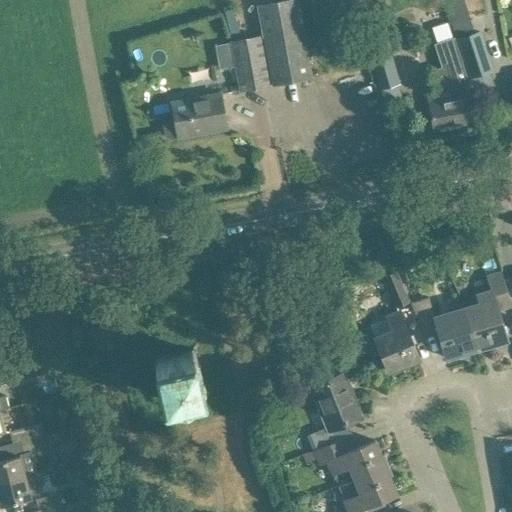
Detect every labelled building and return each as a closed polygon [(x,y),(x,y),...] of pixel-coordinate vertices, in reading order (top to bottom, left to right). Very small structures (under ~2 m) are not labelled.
[(296,0),(284,0),(257,5),(272,84),(311,77),(296,0)] [(373,0),(358,5),(366,27),(391,18),(384,0),(373,0)] [(478,32),(456,39),(469,78),(491,70),(478,32)] [(260,35),(230,41),(240,90),(270,85),(260,35)] [(436,92),(427,93),(434,129),(469,122),(465,97),(473,96),(454,37),(435,43),(442,67),(446,65),(452,99),(438,102),(436,92)] [(387,45),(368,51),(380,88),(398,82),(387,45)] [(226,128),(220,93),(172,102),(174,117),(166,118),(163,121),(163,125),(165,133),(166,137),(170,138),(178,137),(204,132),(204,130),(209,129),(209,131),(226,128)] [(481,307),(466,312),(464,312),(475,349),(507,339),(498,311),(511,307),(501,270),(486,274),(491,290),(477,294),(481,307)] [(409,300),(397,271),(382,275),(395,306),(409,300)] [(475,349),(464,312),(466,312),(462,298),(461,299),(464,307),(435,316),(429,296),(410,303),(424,337),(425,337),(424,334),(437,330),(446,358),(474,349),(475,352),(476,352),(475,349)] [(418,359),(399,311),(387,316),(392,329),(375,337),(389,371),(418,359)] [(195,352),(200,344),(196,342),(191,350),(181,352),(180,351),(176,351),(177,353),(170,355),(170,353),(166,354),(166,355),(156,358),(148,353),(145,356),(153,361),(155,372),(154,372),(158,387),(159,387),(161,397),(156,405),(160,407),(165,399),(200,391),(208,396),(211,393),(203,388),(201,377),(202,377),(199,362),(198,363),(195,352)] [(0,381),(28,374),(25,365),(0,371),(0,381)] [(344,373),(310,386),(327,428),(346,420),(346,421),(361,415),(360,414),(357,415),(347,389),(350,387),(344,373)] [(60,393),(46,397),(48,404),(57,409),(64,407),(60,393)] [(13,442),(21,440),(36,436),(33,425),(10,431),(13,442)] [(44,434),(36,436),(21,440),(24,452),(47,446),(44,434)] [(349,467),(354,479),(388,465),(384,455),(381,456),(375,440),(349,450),(344,437),(312,450),(318,464),(327,461),(332,474),(349,467)] [(0,460),(0,482),(26,476),(21,455),(16,456),(15,455),(15,456),(15,457),(0,460)] [(388,465),(354,479),(337,486),(348,511),(364,511),(363,508),(397,494),(390,478),(393,477),(388,465)] [(37,474),(26,477),(26,476),(0,482),(0,506),(26,499),(26,500),(27,500),(27,499),(31,498),(32,500),(31,495),(42,492),(37,474)] [(35,498),(39,510),(55,506),(62,504),(59,492),(35,498)]
